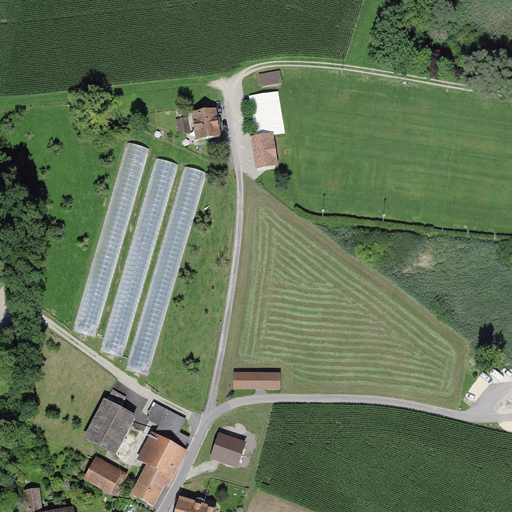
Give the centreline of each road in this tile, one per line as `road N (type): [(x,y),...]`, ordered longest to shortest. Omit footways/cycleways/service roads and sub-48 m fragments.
road 1 (residential): [(163,511),(205,425),(236,403),(378,400),(481,417)]
road 2 (track): [(511,94),(301,63),(261,66),(231,84)]
road 3 (track): [(0,333),(5,315),(41,318),(205,425)]
